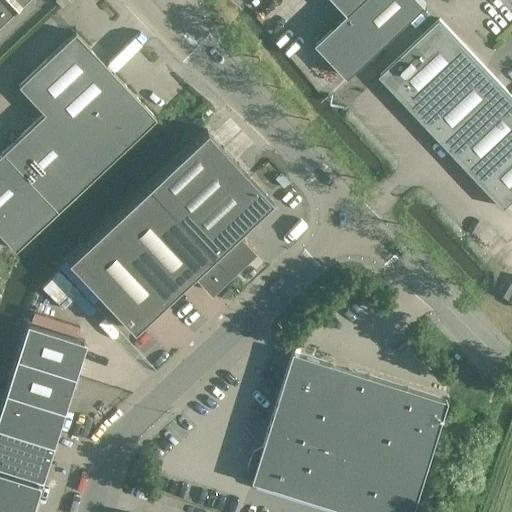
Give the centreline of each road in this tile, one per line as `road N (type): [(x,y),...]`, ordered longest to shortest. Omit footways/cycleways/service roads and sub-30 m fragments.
road 1 (unclassified): [(358,215),(95,458),(80,511)]
road 2 (unclassified): [(358,215),(157,0)]
road 3 (unclassified): [(495,355),(358,215)]
